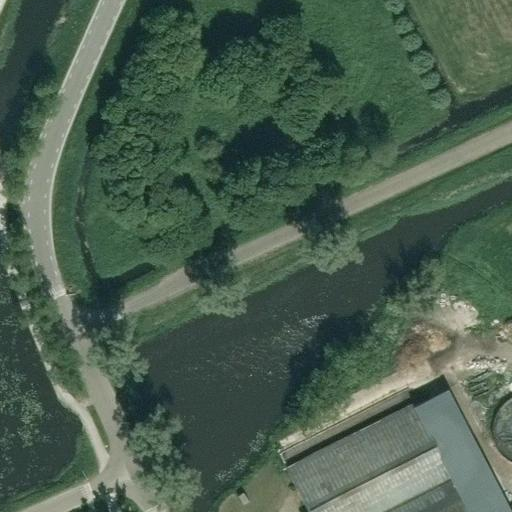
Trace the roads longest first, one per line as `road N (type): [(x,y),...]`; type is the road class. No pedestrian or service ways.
road 1 (unclassified): [(73,330),(511,130)]
road 2 (tertiary): [(73,330),(42,259),(32,206),(43,157),(109,0)]
road 3 (tertiary): [(139,467),(73,330)]
